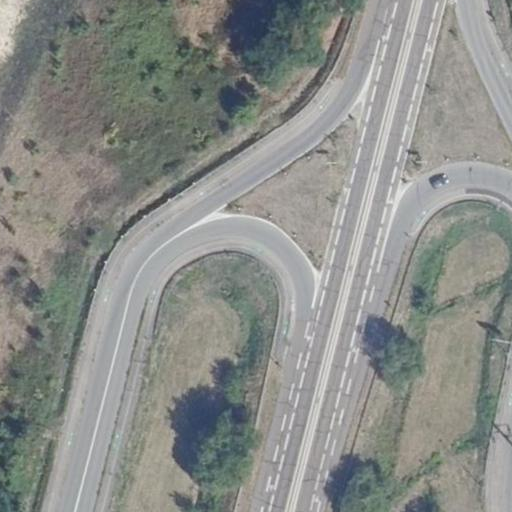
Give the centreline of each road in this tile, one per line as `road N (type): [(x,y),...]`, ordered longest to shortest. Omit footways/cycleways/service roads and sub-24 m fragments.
road 1 (secondary): [(408,0),(277,511)]
road 2 (secondary): [(318,460),(431,0)]
road 3 (secondary): [(150,254),(238,227),(274,239),(295,264),(305,337),(274,511)]
road 4 (secondary): [(318,460),(407,207),(432,182),(451,177),(474,174),(511,186)]
road 5 (secondary): [(386,0),(348,98),(316,131),(173,228),(150,254)]
road 6 (secondary): [(150,254),(125,309),(74,511)]
road 7 (secondary): [(511,118),(464,0)]
